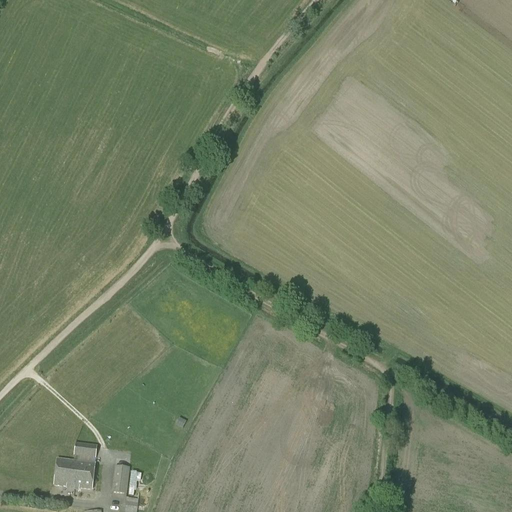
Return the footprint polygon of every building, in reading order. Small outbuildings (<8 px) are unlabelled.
[(179,419),(176,425),(183,428),(185,422),(179,419)] [(98,457),(98,445),(76,444),(76,456),(98,457)] [(70,488),(73,462),(57,460),(54,486),(70,488)] [(136,486),(150,488),(153,464),(139,462),(136,486)] [(111,494),(126,496),(129,469),(114,467),(111,494)]
